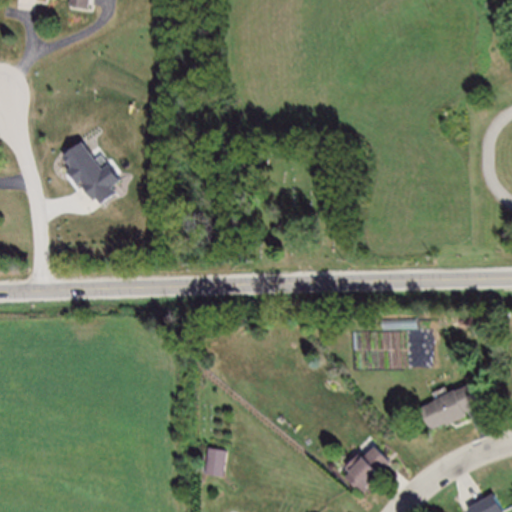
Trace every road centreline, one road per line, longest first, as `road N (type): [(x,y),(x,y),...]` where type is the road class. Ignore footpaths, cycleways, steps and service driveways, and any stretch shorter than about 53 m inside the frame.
road 1 (primary): [(511,276),(161,283)]
road 2 (residential): [(37,292),(24,172),(0,115)]
road 3 (primary): [(161,283),(0,293)]
road 4 (residential): [(511,446),(440,474),(398,511)]
